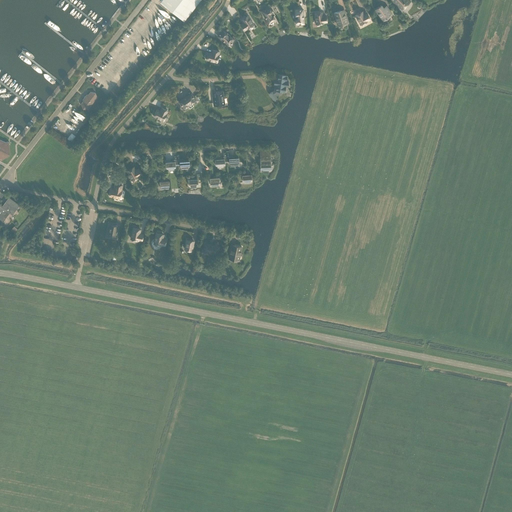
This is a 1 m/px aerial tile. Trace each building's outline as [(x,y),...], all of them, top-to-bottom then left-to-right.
[(183,20),(199,0),(160,0),(160,1),(183,20)] [(394,0),(394,1),(403,9),(410,2),(408,0),(394,0)] [(381,5),(376,10),(383,21),(392,14),(386,6),(384,8),(381,5)] [(275,20),(269,8),(262,11),(268,24),(275,20)] [(303,9),(295,10),(295,15),(295,16),(295,19),(296,24),(304,24),(303,9)] [(344,10),(334,13),(338,26),(348,23),(344,10)] [(327,22),(326,16),(323,16),(322,12),(315,13),(316,24),(323,23),(327,22)] [(362,12),(355,15),(360,25),(367,21),(370,19),(367,14),(364,15),(362,12)] [(247,29),(253,25),(247,16),(241,20),(243,23),(240,25),(244,31),(247,29)] [(222,31),(217,37),(229,46),(234,40),(222,31)] [(208,52),(206,60),(217,62),(219,55),(218,55),(219,52),(213,50),(212,53),(208,52)] [(274,81),(274,82),(275,84),(275,90),(273,92),(273,91),(269,94),(274,101),(278,98),(275,95),(279,92),(279,90),(284,91),(285,86),(287,87),(288,80),(286,80),(287,75),(277,74),(276,79),(274,81)] [(88,109),(97,97),(95,93),(90,92),(88,95),(87,95),(83,100),(83,101),(81,104),(83,108),(88,109)] [(191,92),(178,102),(183,109),(184,108),(186,110),(197,102),(196,100),(191,92)] [(224,104),(222,92),(215,93),(216,96),(212,97),(214,106),(224,104)] [(151,104),(158,108),(160,103),(153,100),(151,104)] [(160,111),(156,109),(153,116),(163,121),(166,114),(167,111),(162,108),(160,111)] [(75,136),(71,133),(67,139),(71,142),(75,136)] [(0,159),(1,160),(9,154),(9,143),(7,142),(6,142),(0,139),(0,159)] [(270,151),(260,151),(261,169),(263,169),(263,171),(269,171),(268,169),(271,169),(270,151)] [(226,157),(227,162),(229,162),(230,163),(231,163),(231,166),(238,166),(238,163),(239,163),(238,157),(229,158),(229,156),(226,157)] [(224,162),(227,162),(226,157),(224,157),(224,158),(215,159),(216,166),(217,165),(217,167),(223,167),(223,165),(225,165),(224,162)] [(175,165),(177,165),(177,159),(174,160),(174,161),(166,162),(166,168),(168,168),(168,170),(174,170),(174,168),(175,168),(175,165)] [(177,159),(177,165),(180,164),(180,166),(181,166),(181,169),(188,169),(188,166),(189,166),(189,160),(180,161),(180,159),(177,159)] [(133,167),(127,171),(132,180),(139,176),(142,174),(139,169),(135,170),(133,167)] [(242,175),(243,181),(244,181),(244,183),(250,183),(250,181),(252,181),(251,174),(242,175)] [(210,178),(210,183),(211,183),(211,186),(218,186),(218,183),(219,183),(219,177),(210,178)] [(200,179),(197,179),(197,178),(188,179),(189,186),(190,186),(190,187),(196,187),(196,185),(198,185),(197,183),(200,182),(200,179)] [(161,189),(168,189),(168,186),(169,186),(169,180),(160,181),(160,186),(161,186),(161,189)] [(114,189),(111,189),(109,196),(120,198),(121,191),(122,187),(115,186),(114,189)] [(9,198),(2,207),(9,212),(12,214),(17,208),(16,208),(18,205),(9,198)] [(9,212),(2,207),(1,209),(0,208),(0,219),(2,220),(4,218),(5,218),(9,212)] [(115,236),(117,227),(110,225),(108,235),(115,236)] [(140,234),(140,230),(133,228),(131,239),(141,241),(142,234),(140,234)] [(163,239),(163,235),(156,233),(154,244),(165,246),(166,239),(163,239)] [(194,241),(187,240),(184,251),(191,252),(194,241)] [(219,247),(205,243),(203,252),(208,253),(208,252),(212,252),(212,254),(217,255),(219,247)] [(238,260),(241,247),(231,244),(228,258),(238,260)]
